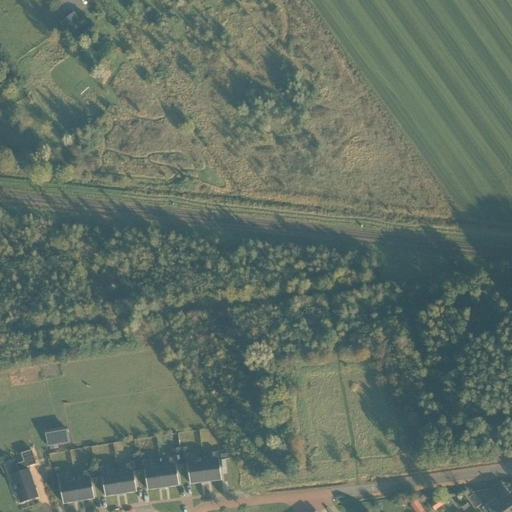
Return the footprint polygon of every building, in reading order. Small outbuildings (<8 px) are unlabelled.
[(59,21),(64,28),(77,18),(73,11),(59,21)] [(68,430),(62,431),(65,444),(70,443),(68,430)] [(14,482),(15,486),(14,486),(15,490),(16,489),(21,503),(37,497),(28,470),(27,470),(27,468),(37,464),(32,450),(21,454),(24,462),(16,465),(19,473),(12,475),(14,482)] [(213,461),(203,463),(206,483),(221,481),(219,461),(218,453),(212,453),(213,461)] [(206,483),(203,463),(194,464),(193,456),(187,456),(188,465),(191,485),(206,483)] [(170,467),(161,468),(163,488),(179,486),(176,466),(175,458),(169,459),(170,467)] [(163,488),(161,468),(151,470),(150,462),(144,463),(145,470),(148,491),(163,488)] [(128,473),(118,475),(121,495),(137,492),(133,472),(132,464),(127,465),(128,473)] [(121,495),(118,475),(108,476),(107,468),(102,469),(103,477),(106,497),(121,495)] [(85,480),(76,482),(79,502),(94,499),(91,479),(89,471),(84,472),(85,480)] [(79,502),(76,482),(66,484),(65,476),(59,477),(60,485),(64,504),(79,502)] [(501,503),(507,511),(511,511),(511,496),(501,503)] [(435,511),(445,504),(440,498),(431,505),(435,511)] [(478,500),(473,504),(477,509),(482,505),(478,500)] [(460,505),(464,511),(470,507),(465,502),(460,505)] [(507,511),(501,503),(496,507),(492,502),(482,509),(484,511),(507,511)]
